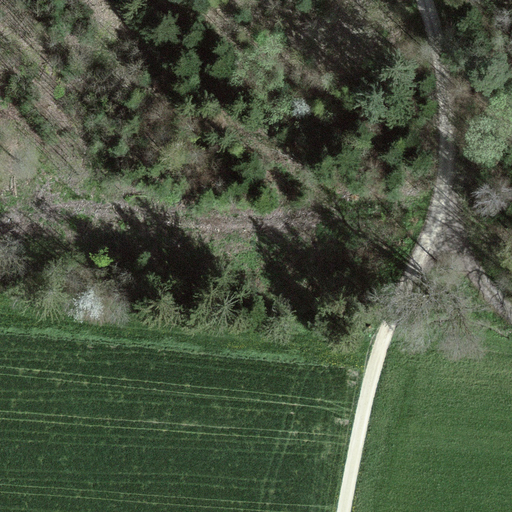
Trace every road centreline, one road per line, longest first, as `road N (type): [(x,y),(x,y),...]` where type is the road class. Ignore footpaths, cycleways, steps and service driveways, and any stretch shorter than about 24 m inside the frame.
road 1 (track): [(384,336),(0,308)]
road 2 (track): [(445,192),(378,353),(343,511)]
road 3 (track): [(424,0),(443,85),(445,192)]
road 4 (track): [(445,192),(463,250),(511,315)]
